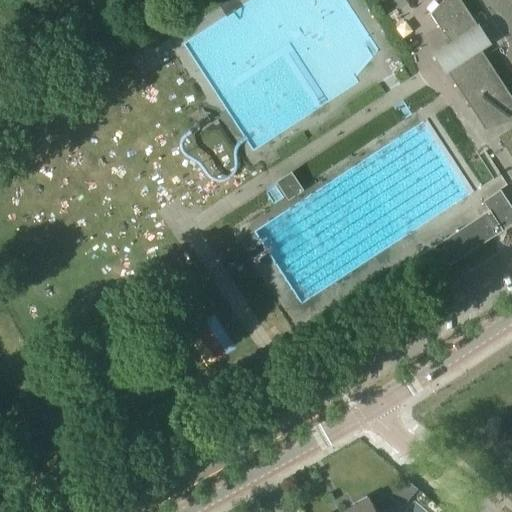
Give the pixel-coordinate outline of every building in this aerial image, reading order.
[(474,17),(462,0),(445,0),(432,14),(449,40),(477,22),(474,17)] [(468,32),(423,61),(434,78),(479,49),(468,32)] [(485,129),(511,120),(511,95),(481,48),(447,71),(485,129)] [(372,83),(337,101),(343,112),(378,94),(372,83)] [(203,183),(239,164),(215,119),(179,138),(203,183)] [(301,137),(296,129),(274,143),(287,164),(330,137),(322,124),(301,137)] [(275,179),(287,198),(301,188),(290,170),(275,179)] [(411,260),(424,280),(500,231),(501,231),(511,223),(511,206),(501,189),(484,201),(489,209),(411,260)] [(401,511),(430,511),(407,490),(394,505),(401,511)] [(344,510),(344,511),(377,511),(369,496),(344,510)]
